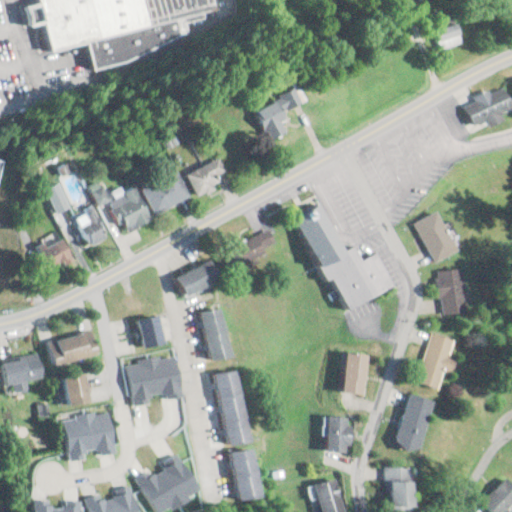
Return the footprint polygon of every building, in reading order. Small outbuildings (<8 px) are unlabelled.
[(456,42),(449,21),(427,28),(434,49),(456,42)] [(476,115),(464,122),(455,104),(468,97),(466,93),(481,86),(483,90),(494,84),(503,102),(489,109),(492,116),(480,123),(476,115)] [(258,140),(282,130),(274,112),(299,101),(297,95),(295,95),(291,88),(245,109),(258,140)] [(180,173),(191,196),(215,185),(211,175),(219,171),(213,158),(180,173)] [(135,189),(148,214),(183,196),(171,171),(135,189)] [(52,213),(65,206),(53,182),(40,189),(52,213)] [(124,232),(146,217),(126,187),(104,202),(124,232)] [(355,257),(370,249),(387,282),(340,306),(324,275),(319,277),(311,263),(285,214),(310,200),(336,249),(339,247),(347,243),(355,257)] [(104,235),(87,207),(68,219),(85,247),(104,235)] [(426,261),(449,252),(433,211),(409,221),(426,261)] [(221,249),(230,270),(273,252),(264,230),(221,249)] [(33,251),(45,272),(70,257),(58,236),(33,251)] [(210,277),(201,259),(164,279),(174,297),(210,277)] [(433,314),(459,311),(455,268),(429,270),(433,314)] [(199,359),(220,356),(213,308),(193,311),(199,359)] [(152,344),(147,316),(125,320),(131,348),(152,344)] [(38,341),(43,365),(90,354),(84,331),(38,341)] [(446,340),(425,333),(408,382),(430,390),(436,374),(441,375),(447,358),(441,356),(446,340)] [(355,396),(363,356),(340,351),(332,391),(355,396)] [(0,359),(0,383),(37,379),(34,355),(0,359)] [(203,373),(215,444),(235,441),(223,370),(203,373)] [(78,404),(78,376),(55,376),(55,404),(78,404)] [(424,401),(402,393),(382,447),(404,455),(424,401)] [(161,406),(138,413),(143,428),(165,421),(161,406)] [(317,451),(343,453),(345,417),(320,415),(317,451)] [(224,500),(244,497),(237,448),(216,451),(224,500)] [(378,508),(403,508),(403,467),(378,467),(378,508)] [(483,511),(497,511),(511,497),(511,490),(499,478),(474,502),(483,511)] [(336,511),(332,479),(309,483),(312,511),(336,511)]
